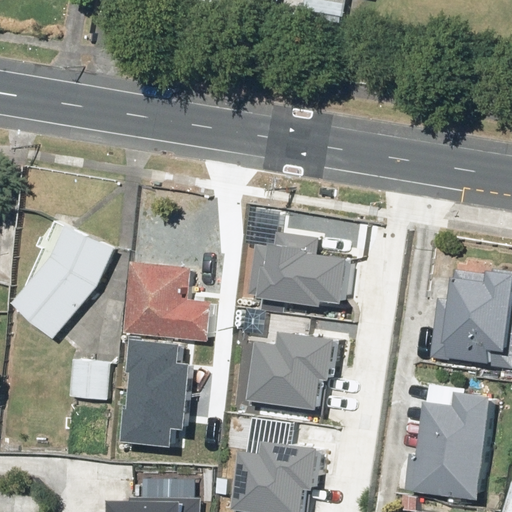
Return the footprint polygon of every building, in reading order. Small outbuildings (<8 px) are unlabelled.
[(207,0),(280,12),(282,0),(207,0)] [(346,0),(303,0),(302,9),(344,15),(346,0)] [(59,255),(16,305),(59,341),(104,287),(120,250),(74,226),(59,255)] [(267,289),(265,303),(331,310),(333,294),(352,302),(358,252),(253,240),(248,287),(267,289)] [(137,263),(129,335),(224,345),(228,304),(192,300),(196,269),(137,263)] [(458,301),(444,299),(437,359),(451,361),(451,364),(511,371),(511,272),(462,266),(458,301)] [(261,333),(254,390),(320,399),(324,365),(339,367),(344,329),(285,322),(283,336),(261,333)] [(121,408),(118,442),(171,447),(172,431),(184,432),(191,366),(177,365),(178,348),(129,343),(126,371),(131,371),(127,409),(121,408)] [(113,365),(78,363),(76,400),(111,402),(113,365)] [(418,455),(413,491),(460,497),(486,501),(500,398),(464,393),(462,405),(433,401),(426,456),(418,455)] [(342,460),(338,500),(368,503),(379,404),(342,400),(335,459),(342,460)] [(251,451),(244,508),(277,511),(309,511),(314,483),(328,485),(333,447),(274,440),(272,453),(251,451)] [(205,511),(206,499),(135,499),(135,501),(116,501),(116,511),(205,511)]
